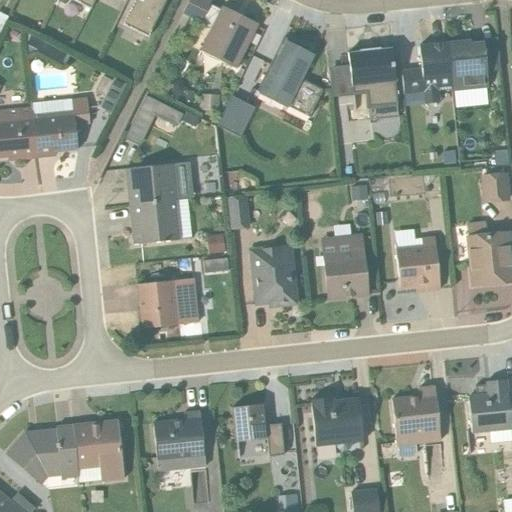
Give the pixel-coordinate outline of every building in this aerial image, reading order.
[(66,0),(88,11),(93,0),(66,0)] [(164,0),(133,0),(120,25),(145,38),(164,0)] [(204,0),(187,0),(170,37),(175,40),(186,19),(209,30),(218,12),(207,6),(209,2),(204,0)] [(256,26),(220,7),(218,12),(209,30),(198,53),(234,71),(256,26)] [(67,57),(22,33),(25,59),(34,53),(62,68),(67,57)] [(281,38),(254,92),(257,93),(256,96),(285,110),(286,108),(307,118),(320,92),(300,81),(311,57),(306,53),(306,52),(281,38)] [(443,44),(449,91),(484,88),(483,73),(497,72),(494,39),(467,42),(443,44)] [(420,95),(422,106),(437,104),(437,93),(449,91),(443,44),(416,47),(418,69),(399,72),(402,96),(420,95)] [(373,124),(372,120),(395,118),(396,118),(389,50),(378,50),(378,49),(377,49),(356,51),(355,52),(345,54),(346,67),(326,69),(329,97),(349,95),(364,94),(368,124),(373,124)] [(97,109),(109,116),(124,86),(112,79),(110,82),(100,78),(93,93),(102,97),(97,109)] [(146,93),(126,138),(141,145),(154,114),(177,124),(183,110),(146,93)] [(240,133),(254,104),(232,93),(218,122),(240,133)] [(186,97),(183,103),(199,112),(216,113),(216,97),(199,96),(199,103),(186,97)] [(87,126),(84,99),(69,101),(29,105),(29,110),(34,161),(53,159),(53,158),(53,154),(75,152),(73,128),(87,126)] [(29,110),(0,112),(0,159),(5,159),(6,163),(34,161),(29,110)] [(173,165),(123,171),(126,207),(189,200),(187,171),(186,164),(173,165)] [(511,198),(509,169),(481,170),(483,200),(511,198)] [(247,230),(244,197),(224,199),(228,231),(247,230)] [(126,207),(131,246),(189,239),(186,200),(126,207)] [(483,223),(464,225),(464,237),(463,237),(468,289),(511,284),(511,279),(507,233),(483,235),(483,223)] [(204,238),(206,255),(222,254),(220,236),(204,238)] [(359,236),(317,240),(325,302),(377,297),(377,293),(366,293),(359,236)] [(397,290),(413,289),(414,294),(437,292),(432,238),(419,239),(419,248),(393,251),(397,290)] [(289,247),(246,251),(252,307),(266,306),(267,310),(295,307),(289,247)] [(135,286),(139,330),(195,324),(190,280),(135,286)] [(482,386),(472,387),(473,396),(465,397),(469,435),(486,434),(488,445),(510,442),(504,381),(482,383),(482,386)] [(438,443),(432,387),(415,389),(415,397),(389,400),(394,447),(394,448),(395,456),(398,459),(412,457),(415,454),(414,446),(438,443)] [(307,401),(313,448),(334,446),(335,449),(337,451),(340,453),(344,452),(347,451),(349,448),(349,445),(360,443),(356,400),(331,402),(331,399),(307,401)] [(229,409),(228,409),(232,443),(265,440),(266,457),(281,455),(282,455),(281,448),(286,447),(283,426),(265,426),(265,423),(261,420),(260,406),(229,409)] [(155,474),(203,468),(198,412),(181,414),(181,420),(152,424),(155,474)] [(99,484),(122,481),(115,422),(70,426),(76,484),(98,483),(99,484)] [(59,481),(76,479),(70,426),(54,428),(54,432),(38,433),(23,435),(18,441),(5,456),(40,486),(46,479),(58,478),(59,481)] [(352,486),(353,511),(380,511),(379,485),(352,486)] [(0,494),(0,511),(31,511),(33,510),(16,495),(9,503),(0,494)]
